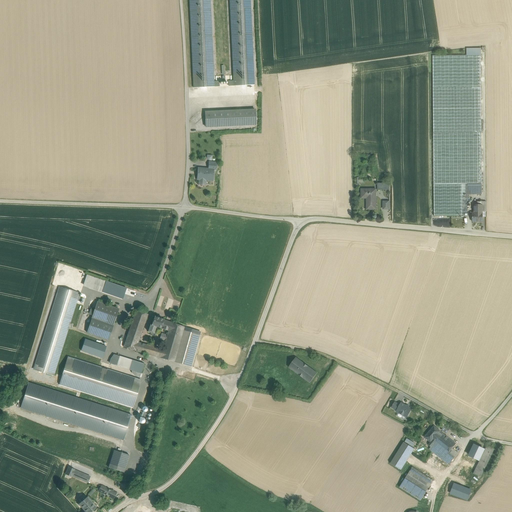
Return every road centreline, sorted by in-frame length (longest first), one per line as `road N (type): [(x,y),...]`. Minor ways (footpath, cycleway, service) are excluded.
road 1 (unclassified): [(298,220),(211,430),(161,488),(114,511)]
road 2 (unclassified): [(298,220),(184,206),(0,200)]
road 3 (track): [(511,444),(322,352),(254,339)]
road 4 (unclassified): [(511,235),(298,220)]
road 5 (track): [(431,511),(438,489),(511,396)]
